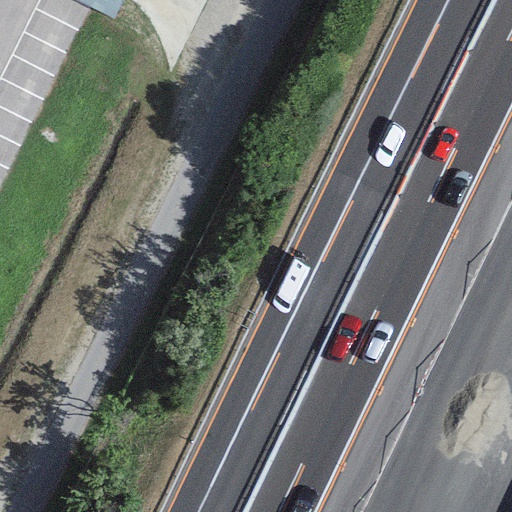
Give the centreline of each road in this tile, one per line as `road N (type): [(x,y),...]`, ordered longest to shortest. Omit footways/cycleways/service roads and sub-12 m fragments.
road 1 (unclassified): [(26,511),(289,0)]
road 2 (motorway): [(499,0),(254,511)]
road 3 (motorway): [(427,511),(511,338)]
